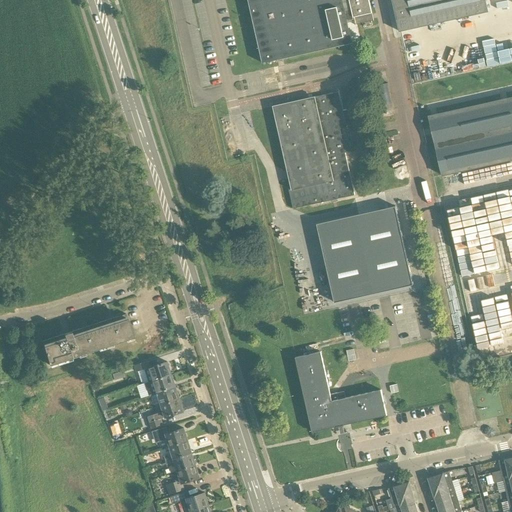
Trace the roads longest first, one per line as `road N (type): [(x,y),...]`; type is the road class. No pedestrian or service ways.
road 1 (tertiary): [(260,500),(128,95)]
road 2 (residential): [(167,275),(243,511)]
road 3 (residential): [(128,95),(115,111),(167,275)]
road 4 (residential): [(167,275),(16,318)]
road 5 (residential): [(281,496),(413,463)]
